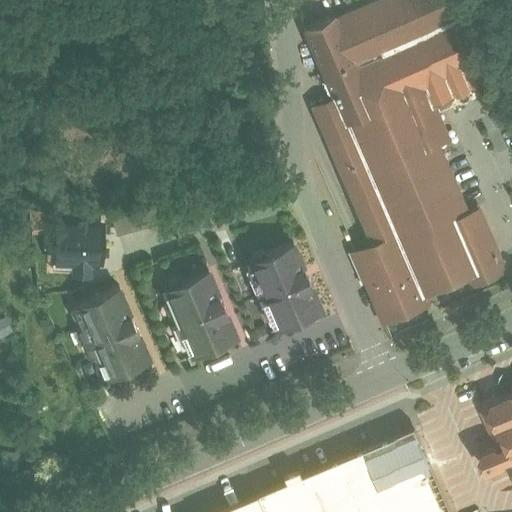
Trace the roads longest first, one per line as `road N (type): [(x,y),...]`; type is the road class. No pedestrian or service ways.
road 1 (residential): [(278,0),(293,149),(380,381)]
road 2 (tertiary): [(76,511),(380,381)]
road 3 (tertiary): [(380,381),(511,322)]
